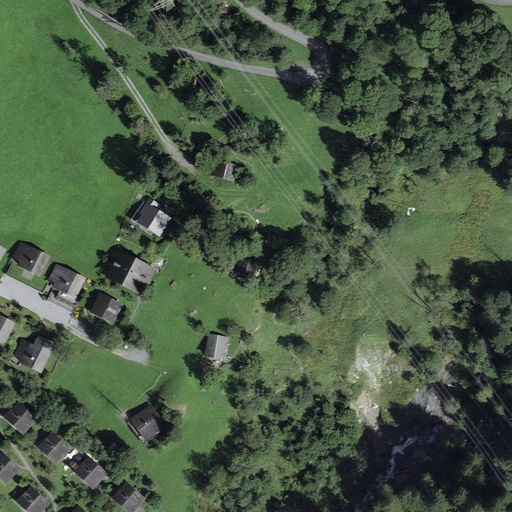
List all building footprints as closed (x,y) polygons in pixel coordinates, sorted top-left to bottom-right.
[(214,155),(210,170),(236,177),(240,163),(214,155)] [(150,227),(159,233),(167,219),(153,210),(157,204),(153,201),(149,207),(146,205),(141,213),(144,216),(140,222),(150,227)] [(148,230),(150,227),(140,222),(144,216),(141,213),(135,222),(148,230)] [(15,257),(22,260),(28,248),(22,245),(15,257)] [(22,260),(19,265),(39,275),(48,258),(28,248),(22,260)] [(113,264),(115,265),(120,255),(115,253),(109,263),(113,264)] [(108,274),(138,290),(149,270),(120,255),(115,265),(113,264),(108,274)] [(241,264),(238,275),(251,279),(255,261),(239,257),(237,263),(241,264)] [(39,275),(19,265),(13,262),(6,274),(44,293),(50,281),(39,275)] [(53,280),(50,286),(53,288),(62,293),(63,291),(75,297),(83,280),(58,267),(52,279),(53,280)] [(149,270),(138,290),(108,274),(106,278),(139,295),(145,284),(148,285),(154,273),(149,270)] [(48,299),(73,312),(78,301),(62,293),(53,288),(48,299)] [(101,296),(93,312),(112,322),(120,306),(101,296)] [(0,317),(0,339),(4,342),(13,324),(0,317)] [(209,334),(205,354),(224,358),(228,338),(209,334)] [(29,345),(23,342),(16,355),(14,354),(10,362),(19,366),(21,362),(29,345)] [(21,362),(40,372),(49,354),(29,345),(21,362)] [(6,418),(23,433),(36,419),(18,404),(6,418)] [(133,419),(147,438),(155,432),(165,425),(151,406),(133,419)] [(133,419),(128,423),(144,445),(157,435),(155,432),(147,438),(133,419)] [(52,434),(49,431),(43,437),(47,440),(52,434)] [(45,452),(57,463),(69,449),(52,434),(47,440),(44,443),(49,448),(45,452)] [(45,452),(49,448),(44,443),(40,447),(45,452)] [(0,476),(7,483),(19,469),(1,454),(0,454),(0,476)] [(89,458),(85,456),(80,461),(83,464),(89,458)] [(82,477),(93,488),(106,474),(89,458),(83,464),(81,467),(86,472),(82,477)] [(82,477),(86,472),(81,467),(76,472),(82,477)] [(126,484),(114,498),(129,511),(132,511),(144,500),(126,484)] [(25,494),(31,488),(27,485),(22,491),(25,494)] [(18,502),(29,511),(40,511),(48,504),(31,488),(25,494),(18,502)]
